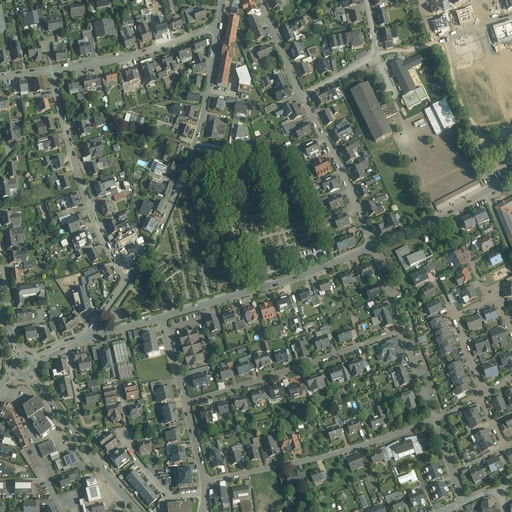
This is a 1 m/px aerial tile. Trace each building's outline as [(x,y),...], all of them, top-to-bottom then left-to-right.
[(97,0),(98,1),(96,2),(97,8),(108,6),(109,6),(107,0),(97,0)] [(171,0),(164,0),(168,15),(175,13),(171,0)] [(252,0),(247,0),(243,2),(248,13),(254,11),(257,10),(252,0)] [(269,0),(274,9),(276,8),(281,6),(280,2),(283,0),(269,0)] [(83,4),(71,6),(66,7),(67,11),(71,11),(72,15),(76,14),(77,16),(85,14),(83,4)] [(36,14),(28,15),(27,8),(19,9),(21,21),(22,28),(30,27),(36,25),(37,25),(36,19),(37,19),(36,14)] [(380,9),(376,10),(380,26),(387,24),(386,20),(388,20),(387,12),(386,12),(385,8),(380,9)] [(191,12),(190,9),(184,11),(187,19),(189,18),(191,23),(196,21),(192,13),(193,13),(192,11),(191,12)] [(193,13),(192,13),(196,21),(205,18),(202,9),(193,13)] [(359,13),(351,14),(353,24),(362,22),(359,13)] [(59,15),(53,16),(56,30),(63,29),(62,23),(61,23),(60,22),(59,15)] [(53,16),(47,17),(48,24),(48,25),(47,26),(48,31),(56,30),(53,16)] [(130,17),(124,19),(125,26),(133,24),(132,19),(131,20),(130,17)] [(225,43),(235,44),(239,19),(230,17),(225,42),(225,43)] [(257,17),(249,20),(252,28),(254,34),(257,42),(266,38),(257,17)] [(167,33),(164,22),(162,22),(161,18),(155,20),(155,21),(156,24),(155,25),(157,35),(167,33)] [(302,18),(294,21),(296,26),(304,23),(302,18)] [(179,19),(173,22),(172,20),(169,21),(173,30),(182,27),(180,23),(179,19)] [(102,22),(95,24),(96,30),(97,30),(98,33),(96,34),(96,39),(99,38),(99,36),(108,34),(113,33),(113,31),(111,21),(111,24),(106,25),(106,24),(102,24),(102,22)] [(304,23),(296,26),(291,28),(293,33),(294,32),(295,31),(296,31),(298,31),(298,30),(299,29),(299,30),(305,28),(304,27),(306,27),(304,23)] [(146,25),(139,27),(141,31),(139,32),(140,34),(149,31),(146,25)] [(128,29),(125,30),(124,27),(120,29),(121,32),(120,32),(123,40),(132,37),(128,29)] [(290,27),(283,31),(287,42),(295,39),(295,38),(293,33),(291,28),(290,27)] [(149,31),(140,34),(143,42),(152,38),(149,31)] [(390,31),(382,32),(383,36),(382,36),(383,39),(384,39),(386,45),(393,44),(392,38),(390,32),(390,31)] [(361,33),(349,36),(349,35),(342,36),(344,47),(347,47),(347,48),(350,47),(350,46),(351,46),(351,50),(352,50),(354,50),(361,48),(363,48),(364,48),(363,45),(364,45),(363,45),(363,42),(362,39),(363,39),(362,39),(362,36),(361,33)] [(342,36),(336,37),(338,49),(344,47),(342,36)] [(123,40),(126,48),(135,45),(132,37),(123,40)] [(336,37),(330,39),(332,50),(338,49),(336,37)] [(84,41),(78,42),(81,56),(85,55),(85,54),(90,53),(87,38),(83,39),(84,41)] [(204,39),(193,43),(195,51),(207,47),(204,39)] [(235,44),(225,43),(225,46),(224,46),(222,57),(223,57),(222,60),(232,62),(232,60),(233,61),(233,58),(235,48),(236,46),(234,46),(235,44)] [(299,45),(290,49),(295,60),(304,56),(299,45)] [(269,46),(256,52),(260,60),(273,54),(269,46)] [(40,47),(28,49),(29,58),(36,57),(37,62),(41,61),(41,56),(40,47)] [(187,47),(181,49),(176,50),(179,59),(180,61),(181,61),(191,57),(187,47)] [(316,47),(307,50),(310,58),(311,57),(319,54),(316,47)] [(16,50),(12,51),(13,61),(22,60),(20,50),(16,50)] [(55,53),(56,62),(66,60),(65,54),(65,51),(55,53)] [(6,53),(0,53),(0,64),(8,64),(8,62),(6,53)] [(256,63),(252,53),(251,54),(248,55),(252,65),(256,63)] [(200,54),(194,57),(196,63),(195,63),(195,65),(203,62),(200,54)] [(170,56),(161,59),(163,66),(165,70),(169,68),(167,64),(172,63),(170,56)] [(405,96),(415,91),(414,91),(405,72),(423,63),(424,63),(420,56),(402,65),(400,62),(400,61),(390,66),(391,66),(393,71),(392,71),(395,77),(396,77),(405,96)] [(149,60),(140,63),(143,73),(150,71),(154,69),(152,62),(149,63),(149,60)] [(232,62),(222,60),(222,61),(218,86),(227,87),(232,62)] [(203,62),(195,65),(192,66),(194,71),(192,72),(193,74),(203,73),(202,69),(203,68),(202,66),(204,65),(203,62)] [(326,62),(319,65),(319,64),(317,65),(318,69),(319,70),(321,74),(323,75),(325,74),(326,73),(330,71),(326,62)] [(306,64),(298,68),(302,77),(310,74),(306,64)] [(246,67),(237,66),(236,72),(240,84),(238,93),(249,95),(251,83),(246,67)] [(134,68),(125,71),(127,78),(128,83),(139,80),(137,74),(136,75),(134,68)] [(150,71),(144,73),(146,77),(145,78),(146,78),(148,85),(156,82),(154,74),(152,75),(150,71)] [(115,73),(105,76),(106,79),(107,82),(116,80),(115,73)] [(99,77),(83,80),(84,86),(85,90),(85,89),(92,88),(91,86),(96,85),(97,88),(101,87),(99,77)] [(201,78),(197,77),(196,78),(193,78),(191,88),(199,90),(201,79),(201,78)] [(282,77),(274,80),(276,83),(277,85),(278,90),(286,86),(282,77)] [(42,80),(32,83),(33,87),(34,87),(36,94),(45,91),(43,85),(42,80)] [(26,82),(19,84),(20,93),(20,94),(28,93),(26,82)] [(77,82),(67,84),(69,92),(77,90),(79,89),(78,87),(77,82)] [(127,83),(122,84),(124,94),(130,93),(129,86),(128,87),(127,83)] [(401,112),(395,101),(379,109),(368,84),(351,92),(376,143),(392,135),(385,120),(401,112)] [(286,86),(278,90),(276,90),(274,91),(276,95),(275,96),(276,98),(278,99),(279,98),(280,101),(291,97),(286,86)] [(333,87),(320,93),(322,98),(328,95),(330,99),(337,95),(335,91),(333,87)] [(343,96),(340,88),(335,91),(337,95),(339,99),(343,96)] [(402,98),(407,109),(420,103),(420,102),(427,98),(422,88),(415,91),(405,96),(402,98)] [(320,93),(312,97),(318,108),(326,104),(322,98),(320,93)] [(199,96),(189,94),(188,98),(188,101),(197,102),(199,96)] [(0,110),(8,108),(7,99),(0,100),(0,110)] [(223,101),(215,99),(213,110),(221,111),(223,101)] [(47,101),(39,103),(41,112),(50,110),(47,101)] [(446,101),(424,111),(436,136),(457,125),(446,101)] [(248,104),(237,102),(235,113),(241,114),(240,116),(244,117),(245,115),(246,115),(248,104)] [(183,107),(176,105),(176,108),(175,108),(173,114),(179,116),(185,117),(186,113),(183,113),(182,112),(183,107)] [(273,105),(264,109),(266,115),(275,110),(273,105)] [(283,110),(285,113),(287,117),(291,115),(289,110),(291,109),(292,108),(291,106),(290,106),(289,106),(285,108),(283,110)] [(292,108),(291,109),(289,110),(291,115),(294,120),(302,116),(299,111),(300,111),(297,106),(292,108)] [(194,109),(187,107),(186,113),(185,117),(185,118),(186,118),(192,119),(194,109)] [(282,109),(275,113),(277,117),(285,113),(283,110),(282,109)] [(332,112),(322,117),(327,126),(337,120),(334,115),(332,112)] [(128,115),(126,120),(135,123),(137,118),(128,115)] [(100,117),(94,118),(97,127),(103,126),(100,117)] [(54,129),(52,119),(42,122),(43,125),(44,124),(46,131),(47,131),(54,129)] [(347,121),(339,125),(342,129),(348,126),(348,125),(349,124),(347,121)] [(226,127),(219,126),(219,124),(215,123),(211,122),(210,123),(209,128),(210,128),(208,138),(207,138),(216,140),(218,131),(225,133),(226,127)] [(43,125),(40,125),(41,129),(38,129),(39,135),(48,133),(47,131),(46,131),(44,124),(43,125)] [(85,124),(77,127),(79,137),(90,134),(88,126),(86,126),(85,124)] [(292,125),(283,128),(287,135),(295,130),(297,129),(294,124),(292,125)] [(297,129),(295,130),(300,139),(311,133),(306,124),(297,129)] [(19,128),(14,128),(14,125),(5,127),(7,141),(16,140),(16,141),(17,141),(17,139),(21,139),(20,136),(19,128)] [(189,128),(182,126),(181,129),(179,135),(186,138),(189,128)] [(238,126),(238,129),(237,130),(238,131),(238,134),(237,134),(235,140),(236,141),(236,139),(242,140),(242,142),(248,140),(248,139),(248,138),(245,128),(245,127),(238,126)] [(342,129),(338,131),(342,139),(352,133),(348,126),(342,129)] [(338,131),(331,135),(336,143),(343,140),(342,139),(338,131)] [(23,135),(20,136),(21,139),(17,139),(17,141),(16,141),(17,149),(24,142),(23,135)] [(473,143),(475,141),(479,150),(482,148),(476,136),(471,139),(473,143)] [(39,143),(37,144),(39,150),(43,149),(50,147),(51,151),(59,149),(57,139),(47,141),(39,143)] [(177,143),(168,140),(166,146),(174,149),(176,145),(177,143)] [(350,148),(339,153),(341,157),(343,157),(346,163),(347,163),(351,161),(356,158),(352,150),(355,149),(360,146),(356,140),(348,144),(350,148)] [(321,152),(316,142),(309,145),(315,155),(321,152)] [(96,144),(91,145),(94,156),(93,156),(94,157),(99,156),(97,149),(98,149),(99,149),(102,148),(100,143),(96,144)] [(91,145),(83,148),(86,158),(89,157),(93,156),(94,156),(91,145)] [(176,145),(174,149),(173,155),(180,157),(181,153),(182,154),(184,149),(183,148),(183,147),(176,145)] [(309,145),(303,148),(308,158),(315,155),(309,145)] [(210,153),(201,152),(200,159),(212,162),(213,154),(210,153)] [(62,158),(54,160),(56,171),(64,169),(62,158)] [(365,158),(358,161),(360,166),(361,167),(366,164),(365,162),(367,161),(365,158)] [(326,159),(320,162),(320,161),(317,162),(317,163),(312,166),(314,169),(314,168),(317,174),(316,174),(318,178),(321,176),(328,172),(329,173),(332,171),(330,168),(329,168),(327,162),(326,159)] [(15,163),(8,164),(10,178),(17,177),(15,163)] [(178,167),(169,163),(167,169),(166,173),(176,177),(178,171),(177,169),(178,167)] [(96,164),(88,167),(91,177),(99,174),(96,164)] [(167,169),(162,167),(163,166),(157,164),(155,170),(155,171),(156,171),(165,175),(166,173),(167,169)] [(360,166),(350,171),(354,180),(355,182),(366,177),(361,167),(360,166)] [(302,172),(296,174),(300,182),(306,180),(302,172)] [(168,179),(155,174),(153,177),(166,182),(168,179)] [(312,177),(306,179),(309,185),(313,183),(314,182),(312,177)] [(335,177),(322,183),(325,191),(329,189),(330,193),(335,191),(334,187),(338,186),(335,177)] [(67,178),(59,181),(61,186),(62,190),(62,191),(71,188),(67,178)] [(112,179),(101,182),(102,184),(104,190),(115,187),(114,184),(114,183),(112,179)] [(15,180),(8,181),(9,190),(11,188),(16,187),(15,180)] [(8,181),(0,182),(0,191),(0,194),(0,193),(0,198),(0,199),(10,198),(9,190),(8,181)] [(164,187),(152,182),(150,186),(150,187),(149,190),(163,195),(163,193),(162,193),(164,187)] [(437,208),(482,189),(479,182),(433,201),(437,208)] [(172,186),(166,183),(164,187),(162,193),(163,193),(169,195),(172,186)] [(102,184),(94,186),(97,197),(105,194),(104,190),(102,184)] [(365,186),(358,189),(362,198),(368,195),(365,186)] [(115,188),(110,190),(112,197),(114,196),(118,195),(115,188)] [(118,195),(114,196),(115,201),(124,198),(122,193),(118,195)] [(385,194),(375,198),(377,202),(386,199),(385,194)] [(328,200),(328,202),(331,209),(334,207),(335,209),(344,206),(340,195),(328,200)] [(71,196),(65,198),(66,201),(69,210),(72,209),(78,207),(76,204),(78,204),(77,200),(75,201),(74,197),(72,197),(72,196),(71,196)] [(511,224),(507,213),(508,211),(511,208),(511,197),(495,208),(511,248),(511,224)] [(111,201),(100,205),(104,215),(105,216),(106,217),(108,216),(109,215),(109,214),(115,211),(111,201)] [(165,205),(157,201),(155,206),(153,211),(161,214),(165,205)] [(155,206),(145,202),(141,210),(149,214),(150,212),(153,211),(155,206)] [(379,203),(377,204),(376,202),(375,203),(376,207),(375,207),(377,213),(375,214),(376,216),(384,213),(381,208),(382,208),(381,206),(380,206),(379,203)] [(375,203),(365,206),(370,216),(375,214),(377,213),(375,207),(376,207),(375,203)] [(66,211),(57,214),(59,220),(66,217),(74,214),(72,209),(69,210),(66,211)] [(484,211),(474,216),(477,224),(487,220),(484,211)] [(125,212),(116,216),(119,222),(127,218),(125,212)] [(19,215),(12,216),(11,214),(11,213),(2,215),(4,226),(13,225),(13,227),(20,226),(19,215)] [(346,214),(334,219),(338,230),(350,225),(346,214)] [(403,223),(399,215),(394,217),(398,225),(403,223)] [(473,215),(463,220),(467,229),(477,225),(473,215)] [(76,218),(73,219),(73,220),(74,222),(77,230),(78,229),(85,226),(84,224),(83,220),(81,216),(76,218)] [(394,217),(394,216),(389,218),(390,219),(387,220),(388,223),(387,225),(390,226),(389,227),(390,227),(391,230),(399,227),(398,225),(394,217)] [(66,217),(59,220),(61,224),(61,225),(68,223),(68,222),(66,217)] [(331,217),(317,223),(319,229),(326,226),(325,223),(333,220),(331,217)] [(115,221),(107,225),(111,234),(119,231),(115,221)] [(151,222),(147,221),(143,229),(151,233),(153,229),(152,229),(155,224),(151,222)] [(74,222),(73,223),(72,222),(69,223),(70,227),(72,234),(78,231),(78,229),(77,230),(74,222)] [(383,225),(375,229),(379,237),(386,234),(391,231),(391,230),(390,227),(389,227),(384,229),(383,225)] [(22,231),(20,231),(20,233),(13,234),(14,238),(18,237),(18,241),(24,240),(22,231)] [(13,234),(5,235),(7,249),(18,248),(17,241),(14,241),(14,238),(13,234)] [(88,234),(80,237),(83,242),(84,247),(92,243),(88,234)] [(351,235),(344,238),(348,248),(355,245),(351,235)] [(485,239),(484,240),(478,243),(481,248),(481,249),(482,251),(483,252),(493,247),(488,237),(485,239)] [(344,238),(336,241),(340,251),(348,248),(344,238)] [(66,239),(60,242),(63,248),(69,245),(66,239)] [(128,239),(116,244),(119,251),(132,246),(128,239)] [(407,246),(395,252),(399,260),(400,260),(402,262),(401,263),(405,271),(433,256),(428,248),(411,257),(409,254),(411,253),(407,246)] [(100,260),(95,250),(87,254),(92,264),(96,262),(100,260)] [(24,252),(8,255),(10,264),(23,262),(26,262),(24,252)] [(465,263),(459,253),(450,257),(456,268),(465,263)] [(494,255),(489,258),(493,266),(502,261),(498,254),(498,253),(494,255)] [(247,263),(241,264),(245,277),(250,275),(247,263)] [(428,265),(427,266),(430,272),(436,269),(433,263),(428,265)] [(366,266),(363,267),(363,268),(360,269),(362,276),(363,279),(368,277),(369,276),(372,274),(371,271),(372,270),(371,267),(370,266),(366,267),(366,266)] [(108,267),(101,271),(102,274),(106,280),(107,279),(108,281),(109,281),(112,279),(113,278),(112,277),(113,276),(108,267)] [(23,270),(10,272),(12,284),(25,282),(24,278),(20,278),(19,274),(23,274),(23,270)] [(459,274),(457,275),(460,280),(461,281),(462,280),(464,283),(471,280),(466,270),(465,271),(459,274)] [(97,273),(91,276),(91,275),(89,276),(92,281),(95,280),(100,277),(99,276),(102,274),(101,271),(97,273)] [(424,271),(411,278),(416,287),(429,280),(424,271)] [(349,273),(340,276),(344,286),(353,282),(349,273)] [(95,280),(92,281),(89,276),(85,278),(87,288),(88,287),(97,283),(95,280)] [(328,281),(319,285),(321,292),(322,292),(324,291),(331,289),(328,281)] [(431,283),(420,288),(422,292),(432,287),(433,286),(431,283)] [(379,284),(366,289),(369,300),(383,296),(379,284)] [(29,287),(14,289),(17,309),(24,308),(23,302),(22,297),(37,294),(37,299),(44,298),(42,286),(38,287),(38,285),(29,287)] [(432,287),(422,292),(426,300),(436,294),(432,287)] [(462,293),(461,293),(465,299),(466,298),(468,302),(476,297),(474,292),(474,291),(472,287),(468,290),(462,293)] [(303,291),(303,292),(299,294),(302,301),(302,302),(307,300),(311,298),(308,290),(303,291)] [(311,298),(314,307),(320,305),(317,296),(311,298)] [(289,297),(277,301),(279,310),(284,308),(292,306),(289,297)] [(437,301),(426,307),(431,316),(437,313),(440,311),(438,307),(440,306),(437,301)] [(271,304),(260,307),(262,314),(273,310),(272,307),(271,304)] [(375,308),(372,309),(375,318),(376,318),(380,317),(389,314),(386,304),(375,308)] [(77,310),(82,318),(90,313),(88,311),(86,308),(85,305),(81,308),(77,310)] [(253,308),(244,311),(247,320),(252,318),(253,320),(254,321),(256,320),(256,319),(256,317),(254,309),(253,308)] [(491,310),(490,310),(489,310),(488,311),(484,312),(486,320),(487,321),(497,318),(498,320),(494,309),(491,310)] [(273,310),(262,314),(264,320),(276,317),(273,310)] [(30,311),(17,313),(18,323),(32,321),(31,315),(30,311)] [(234,312),(222,316),(225,325),(234,322),(237,322),(237,321),(234,312)] [(389,314),(380,317),(382,323),(383,328),(393,325),(389,314)] [(73,315),(66,320),(71,330),(79,324),(77,320),(73,315)] [(477,316),(466,320),(470,331),(481,327),(480,322),(478,316),(477,316)] [(216,317),(207,319),(208,322),(207,323),(208,328),(209,328),(211,332),(211,333),(213,332),(220,330),(216,317)] [(380,317),(376,318),(375,318),(372,319),(374,325),(382,323),(380,317)] [(299,318),(292,320),(296,333),(303,331),(299,318)] [(438,319),(430,324),(432,329),(446,322),(444,323),(441,318),(438,319)] [(66,319),(57,323),(62,334),(71,331),(71,330),(66,320),(66,319)] [(244,322),(238,324),(237,322),(234,322),(235,325),(237,332),(246,329),(244,322)] [(446,322),(432,329),(433,329),(435,328),(437,333),(435,334),(435,335),(449,327),(446,322)] [(328,327),(320,329),(323,337),(327,336),(331,335),(328,327)] [(449,327),(435,335),(438,340),(436,341),(449,334),(447,329),(449,327)] [(39,328),(32,329),(36,334),(37,339),(41,338),(39,333),(42,332),(41,330),(40,331),(39,328)] [(32,329),(25,330),(24,330),(26,341),(37,339),(36,334),(32,329)] [(48,330),(42,332),(41,330),(42,332),(39,333),(41,338),(42,343),(43,344),(46,343),(46,342),(51,340),(48,330)] [(142,330),(133,332),(134,339),(143,337),(143,336),(144,336),(142,330)] [(349,330),(337,334),(338,336),(337,337),(338,340),(339,341),(340,343),(352,339),(350,332),(349,330)] [(498,332),(491,335),(494,343),(500,341),(501,342),(502,345),(507,344),(506,339),(505,339),(502,331),(498,332)] [(193,332),(180,336),(188,366),(191,365),(192,367),(197,366),(196,363),(204,361),(196,332),(195,332),(196,333),(194,333),(193,332)] [(156,343),(154,334),(144,336),(143,336),(143,337),(145,345),(156,343)] [(449,334),(436,341),(439,346),(452,339),(450,340),(447,335),(450,334),(449,334)] [(323,337),(314,340),(314,341),(318,350),(318,351),(330,346),(327,336),(323,337)] [(481,339),(474,342),(477,353),(486,350),(487,353),(488,353),(488,352),(490,351),(489,348),(490,348),(486,339),(486,338),(481,339)] [(452,339),(439,346),(441,345),(444,350),(439,352),(439,353),(455,344),(452,339)] [(145,345),(144,345),(145,351),(147,351),(148,355),(158,353),(158,351),(156,343),(145,345)] [(304,343),(296,346),(298,352),(295,353),(296,358),(308,355),(304,343)] [(386,345),(377,348),(380,357),(379,357),(378,359),(378,360),(379,361),(380,361),(381,361),(382,361),(383,359),(383,358),(385,357),(387,363),(397,359),(395,354),(391,343),(386,345)] [(133,378),(125,344),(112,347),(120,381),(133,378)] [(455,344),(439,353),(442,358),(451,353),(453,352),(451,347),(455,344)] [(105,351),(100,353),(100,349),(99,349),(99,348),(97,349),(97,348),(93,349),(94,357),(95,361),(101,360),(103,370),(112,368),(108,349),(105,350),(105,351)] [(285,351),(275,354),(275,353),(277,363),(278,363),(288,360),(287,356),(285,350),(285,351)] [(83,352),(71,355),(73,363),(76,362),(78,362),(78,361),(87,359),(86,357),(84,357),(83,352)] [(503,356),(500,357),(500,358),(503,366),(507,365),(509,369),(511,367),(511,353),(503,356)] [(261,355),(254,358),(258,369),(259,368),(259,369),(264,368),(263,367),(270,365),(268,359),(269,359),(267,354),(266,354),(267,354),(262,356),(261,355)] [(365,354),(359,356),(360,359),(361,359),(364,369),(367,368),(367,371),(368,373),(371,372),(369,366),(366,367),(365,364),(368,363),(365,354)] [(407,364),(404,356),(398,357),(401,366),(407,364)] [(87,359),(78,361),(78,362),(80,371),(91,368),(89,359),(87,359)] [(360,359),(348,364),(353,377),(358,375),(357,371),(364,369),(361,359),(360,359)] [(65,361),(56,363),(57,367),(55,368),(56,370),(57,374),(60,374),(63,373),(64,376),(68,375),(67,372),(68,372),(65,361)] [(456,363),(448,368),(451,373),(449,374),(462,367),(459,362),(456,363)] [(483,366),(482,367),(486,378),(498,374),(494,362),(490,364),(483,366)] [(247,363),(237,366),(237,367),(236,368),(237,370),(238,370),(240,375),(250,372),(250,371),(247,363)] [(112,368),(103,370),(106,380),(115,378),(113,368),(113,367),(112,368)] [(229,368),(224,369),(224,370),(220,371),(221,374),(220,376),(222,376),(222,377),(224,378),(225,380),(232,378),(229,369),(229,367),(229,368)] [(462,367),(449,374),(452,379),(451,380),(464,373),(461,368),(462,367)] [(340,368),(329,372),(332,381),(338,379),(343,377),(340,368)] [(405,369),(396,372),(396,373),(398,380),(407,377),(405,370),(405,369)] [(464,373),(451,380),(454,385),(467,378),(465,379),(462,374),(464,373)] [(201,387),(208,385),(205,374),(198,376),(201,387)] [(320,375),(307,379),(312,392),(311,391),(324,386),(322,379),(320,375)] [(194,389),(201,387),(198,376),(191,378),(194,389)] [(407,377),(398,380),(401,387),(410,384),(407,377)] [(467,378),(454,385),(456,384),(458,389),(455,391),(470,383),(467,378)] [(65,381),(59,383),(62,397),(63,396),(64,400),(73,398),(69,381),(69,380),(65,381)] [(96,380),(87,382),(89,382),(90,389),(91,388),(98,387),(96,380)] [(160,381),(150,384),(152,392),(154,392),(154,389),(157,389),(158,391),(162,390),(160,381)] [(470,383),(455,391),(458,396),(464,393),(469,390),(467,385),(470,383)] [(134,384),(124,386),(127,400),(137,398),(134,384)] [(281,384),(269,387),(272,400),(284,397),(281,384)] [(300,385),(288,388),(291,398),(302,395),(302,393),(301,391),(303,390),(302,387),(300,387),(300,385)] [(162,390),(158,391),(161,403),(168,402),(172,401),(169,388),(162,390)] [(112,389),(103,391),(105,398),(115,396),(114,389),(112,389)] [(263,391),(251,394),(253,403),(261,401),(262,402),(265,401),(265,400),(263,392),(263,391)] [(412,391),(397,396),(397,397),(398,400),(399,405),(406,403),(408,409),(410,408),(411,412),(416,410),(413,399),(415,398),(412,391)] [(93,394),(85,396),(87,404),(93,403),(93,402),(97,401),(98,404),(99,404),(96,394),(93,394)] [(115,396),(105,398),(106,405),(115,403),(117,402),(115,396)] [(237,399),(234,399),(235,405),(236,409),(242,408),(243,411),(248,410),(245,397),(237,399)] [(501,398),(493,401),(497,413),(505,410),(506,409),(505,408),(501,398)] [(36,399),(22,408),(26,418),(28,416),(34,425),(33,426),(40,436),(51,428),(40,412),(44,409),(36,399)] [(14,410),(5,403),(0,408),(0,416),(5,421),(6,419),(8,420),(6,422),(8,426),(9,426),(12,433),(14,432),(15,436),(16,436),(17,438),(18,438),(22,448),(28,446),(17,416),(13,418),(13,416),(14,415),(11,413),(14,410)] [(227,403),(218,405),(219,411),(220,415),(229,413),(227,403)] [(107,408),(106,408),(108,418),(110,417),(112,423),(112,422),(113,424),(116,423),(117,422),(117,421),(121,420),(117,406),(116,406),(107,408)] [(138,407),(129,409),(131,417),(142,414),(140,406),(138,407)] [(166,408),(162,409),(164,417),(176,414),(176,412),(174,411),(174,408),(173,407),(166,408)] [(471,407),(463,412),(465,415),(473,411),(471,407)] [(210,409),(201,411),(202,415),(201,415),(203,422),(204,422),(205,424),(210,423),(209,420),(212,420),(213,419),(212,415),(210,409)] [(473,411),(465,415),(465,416),(469,422),(479,417),(475,410),(473,411)] [(176,414),(164,417),(165,425),(169,424),(177,422),(177,421),(176,418),(177,417),(176,414)] [(339,416),(334,417),(335,421),(337,420),(339,426),(340,427),(343,426),(339,416)] [(380,416),(374,418),(374,419),(370,420),(373,429),(373,428),(379,426),(379,427),(383,425),(384,425),(380,416)] [(479,417),(469,422),(472,429),(473,429),(473,430),(477,428),(483,425),(479,417)] [(358,421),(351,423),(351,424),(347,425),(350,434),(350,433),(356,431),(356,432),(360,430),(361,430),(358,421)] [(338,427),(328,431),(326,428),(331,440),(342,436),(338,427)] [(17,447),(5,430),(4,434),(3,441),(2,441),(2,444),(16,447),(17,447)] [(480,434),(475,437),(476,437),(474,438),(478,444),(490,438),(488,435),(486,431),(480,434)] [(99,432),(94,436),(98,441),(102,437),(99,432)] [(170,433),(171,441),(171,444),(176,443),(180,442),(179,432),(170,433)] [(102,437),(98,441),(102,447),(103,446),(112,439),(108,433),(102,437)] [(295,437),(281,441),(283,448),(286,447),(287,447),(286,445),(291,444),(292,450),(292,451),(300,449),(300,448),(298,441),(297,437),(297,436),(295,437)] [(423,454),(417,437),(411,438),(405,439),(406,443),(411,441),(414,450),(416,456),(423,454)] [(269,459),(269,457),(277,455),(277,453),(279,452),(277,448),(275,448),(274,444),(272,438),(264,441),(266,447),(268,453),(262,454),(264,460),(269,459)] [(490,438),(478,444),(482,453),(484,452),(487,450),(487,451),(489,450),(494,447),(490,438)] [(112,439),(103,446),(108,452),(111,450),(117,445),(112,439)] [(52,441),(38,446),(43,458),(51,455),(56,453),(52,443),(53,443),(52,441)] [(400,445),(395,447),(398,456),(398,455),(414,450),(411,441),(406,443),(400,445)] [(149,442),(138,444),(140,453),(151,450),(149,442)] [(395,443),(391,445),(386,449),(390,459),(394,457),(395,461),(399,459),(398,455),(398,456),(395,447),(400,445),(399,442),(395,443)] [(242,445),(232,448),(233,453),(239,451),(240,455),(244,454),(242,445)] [(13,450),(1,447),(0,450),(0,455),(11,458),(13,450)] [(385,447),(380,449),(380,451),(374,453),(375,454),(371,456),(374,464),(385,460),(384,457),(388,456),(390,460),(390,461),(391,461),(390,459),(386,449),(385,447)] [(257,448),(249,450),(250,454),(249,454),(250,461),(260,459),(257,448)] [(23,449),(20,451),(29,465),(31,463),(23,449)] [(180,449),(172,450),(172,451),(173,451),(173,455),(174,457),(173,457),(185,456),(184,449),(180,450),(180,449)] [(129,461),(121,450),(110,458),(118,469),(129,461)] [(210,460),(221,458),(220,451),(210,453),(211,456),(209,457),(210,460)] [(233,453),(229,453),(232,465),(241,463),(240,455),(239,451),(233,453)] [(459,454),(462,460),(468,458),(466,452),(459,454)] [(73,455),(55,462),(58,471),(63,470),(63,472),(72,469),(71,466),(77,464),(73,455)] [(361,458),(360,455),(347,460),(351,472),(369,465),(365,457),(361,458)] [(185,456),(173,457),(173,458),(174,458),(174,464),(182,463),(185,462),(185,456)] [(221,458),(210,460),(210,462),(212,462),(214,469),(223,467),(221,458)] [(498,458),(494,459),(494,460),(488,463),(492,472),(498,470),(498,468),(502,467),(502,466),(498,458)] [(425,469),(429,483),(442,478),(437,465),(425,469)] [(480,468),(479,467),(470,471),(472,477),(473,476),(475,480),(479,478),(480,479),(484,478),(481,471),(479,468),(480,468)] [(5,468),(3,474),(13,477),(14,471),(5,468)] [(405,468),(399,470),(400,472),(396,474),(397,476),(407,472),(405,468)] [(185,470),(176,471),(178,488),(193,487),(191,469),(189,470),(185,470)] [(307,477),(304,470),(297,472),(298,473),(299,478),(307,477)] [(412,482),(418,480),(415,470),(411,471),(412,474),(398,478),(400,484),(411,480),(412,482)] [(164,471),(158,471),(158,475),(160,474),(160,477),(162,477),(163,480),(165,480),(165,486),(171,486),(171,480),(169,480),(169,477),(166,477),(166,474),(164,474),(164,471)] [(320,471),(310,474),(314,483),(323,479),(324,478),(323,474),(321,475),(320,471)] [(74,472),(67,476),(67,477),(69,480),(76,477),(75,474),(74,472)] [(135,472),(126,479),(149,507),(158,499),(135,472)] [(298,473),(287,475),(289,485),(300,483),(299,478),(298,473)] [(67,477),(58,481),(61,489),(71,485),(69,480),(67,477)] [(96,480),(86,482),(88,490),(85,491),(87,499),(79,501),(80,506),(82,506),(83,511),(90,511),(91,511),(90,507),(91,506),(90,504),(101,502),(101,501),(98,488),(97,488),(96,480)] [(31,494),(31,483),(15,483),(15,494),(31,494)] [(444,484),(432,488),(437,501),(444,499),(449,497),(447,491),(448,491),(447,487),(445,488),(444,484)] [(246,487),(233,489),(234,499),(242,498),(249,497),(250,497),(249,489),(248,487),(246,487)] [(215,494),(215,499),(216,506),(229,504),(227,488),(221,489),(221,493),(215,494)] [(402,490),(395,493),(396,495),(397,495),(399,499),(405,497),(402,490)] [(421,490),(415,493),(415,491),(412,492),(412,494),(408,496),(413,508),(419,505),(426,502),(421,490)] [(396,495),(386,499),(390,509),(391,509),(390,509),(393,508),(392,504),(392,505),(397,502),(396,500),(399,499),(397,495),(396,495)] [(249,497),(242,498),(243,506),(242,507),(242,511),(253,511),(251,500),(250,500),(249,497)] [(167,505),(163,500),(156,507),(160,510),(167,510),(167,505)] [(397,502),(392,505),(392,504),(393,508),(394,511),(395,511),(399,510),(399,511),(404,509),(401,501),(400,501),(401,501),(397,502)] [(101,502),(90,504),(91,506),(90,507),(91,511),(103,511),(103,508),(102,504),(101,504),(101,502)] [(167,510),(167,511),(190,511),(190,502),(167,503),(167,505),(167,510)] [(491,503),(483,503),(482,505),(482,507),(483,508),(483,511),(494,511),(494,504),(493,503),(491,503)]
